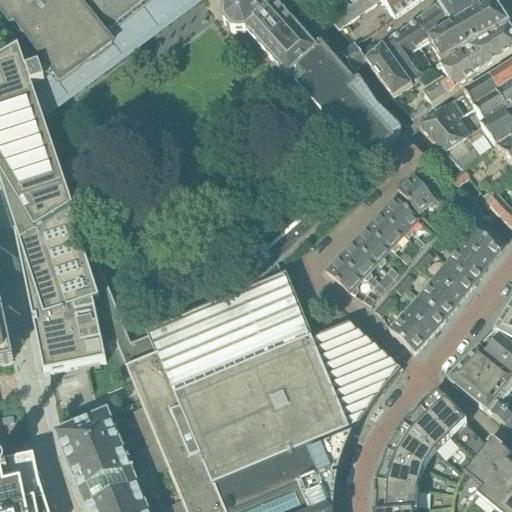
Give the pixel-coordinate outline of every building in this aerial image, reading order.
[(0,0),(0,17),(10,32),(15,29),(40,63),(48,73),(41,76),(40,73),(27,77),(28,80),(25,82),(40,118),(41,117),(65,99),(75,91),(197,0),(0,0)] [(261,282),(277,266),(305,240),(370,184),(360,174),(369,165),(368,164),(394,141),(393,139),(401,132),(377,109),(359,81),(355,85),(321,47),(328,42),(303,17),(304,16),(295,5),(296,5),(291,0),(219,0),(227,7),(223,10),(223,24),(233,34),(246,34),(247,33),(287,78),(295,71),(296,72),(294,87),(322,117),(321,132),(348,163),(347,178),(193,315),(195,317),(244,296),(249,294),(261,282)] [(329,22),(335,28),(339,32),(376,7),(372,1),(374,0),(377,0),(394,21),(419,3),(424,0),(363,0),(352,8),(329,22)] [(446,0),(438,6),(454,30),(493,5),(488,0),(446,0)] [(442,66),(508,30),(493,5),(454,30),(427,45),(442,66)] [(454,30),(438,6),(413,24),(427,45),(454,30)] [(413,24),(386,43),(416,84),(426,77),(411,57),(427,45),(413,24)] [(511,36),(508,30),(442,66),(439,68),(446,78),(422,94),(432,108),(476,77),(480,75),(511,54),(511,36)] [(355,46),(352,48),(341,55),(353,72),(366,62),(365,61),(355,46)] [(365,61),(366,62),(378,80),(396,66),(382,47),(365,61)] [(0,66),(0,185),(16,235),(15,236),(44,376),(49,375),(106,364),(103,350),(116,345),(118,351),(131,345),(51,146),(45,131),(43,127),(40,118),(25,82),(28,80),(27,77),(18,55),(0,66)] [(511,64),(490,79),(486,81),(496,97),(511,86),(511,64)] [(412,87),(396,66),(378,80),(393,100),(412,87)] [(508,115),(496,97),(486,81),(464,96),(485,128),(486,129),(508,115)] [(511,112),(511,86),(496,97),(508,115),(511,112)] [(409,116),(414,121),(427,112),(423,106),(409,116)] [(459,121),(460,120),(450,106),(420,127),(445,155),(469,138),(459,121)] [(469,138),(445,155),(445,156),(461,174),(462,173),(480,161),(496,151),(498,150),(508,144),(510,147),(511,145),(511,112),(508,115),(486,129),(485,128),(472,136),(469,138)] [(508,144),(498,150),(511,166),(511,145),(510,147),(508,144)] [(468,179),(462,173),(461,174),(451,183),(457,189),(468,179)] [(414,177),(397,191),(400,195),(418,216),(427,208),(430,210),(433,211),(439,206),(435,201),(414,177)] [(498,194),(487,204),(493,211),(502,220),(511,228),(511,229),(511,210),(511,209),(498,194)] [(381,215),(404,237),(409,241),(413,236),(409,232),(418,222),(395,199),(381,215)] [(443,223),(447,219),(441,212),(437,216),(443,223)] [(367,229),(391,251),(395,255),(399,251),(395,246),(404,237),(381,215),(367,229)] [(489,235),(469,220),(464,226),(472,232),(473,231),(485,240),(489,235)] [(386,265),(381,261),(391,251),(367,229),(354,244),(377,266),(381,270),(386,265)] [(501,252),(485,240),(473,231),(472,232),(446,266),(419,300),(389,333),(415,356),(444,323),(474,288),(501,252)] [(432,246),(435,249),(439,252),(452,237),(445,231),(432,246)] [(420,252),(425,247),(418,241),(414,246),(420,252)] [(354,244),(340,258),(363,280),(368,285),(372,280),(368,276),(377,266),(354,244)] [(426,253),(413,269),(420,274),(433,259),(426,253)] [(405,256),(401,261),(408,267),(412,262),(405,256)] [(354,290),(363,280),(340,258),(326,274),(349,295),(350,295),(355,298),(358,293),(354,290)] [(131,345),(118,351),(140,403),(140,404),(143,410),(184,511),(308,511),(300,491),(318,484),(306,455),(349,437),(349,431),(355,431),(369,410),(384,391),(400,372),(391,363),(349,327),(348,327),(311,342),(299,313),(285,279),(283,280),(277,266),(261,282),(249,294),(244,296),(195,317),(148,336),(149,338),(131,345)] [(394,282),(398,277),(392,271),(387,276),(394,282)] [(407,276),(394,291),(400,297),(413,282),(407,276)] [(381,297),(385,292),(378,286),(374,291),(381,297)] [(375,303),(381,297),(374,291),(367,298),(363,303),(371,308),(375,303)] [(374,313),(381,319),(394,304),(387,298),(374,313)] [(0,364),(13,362),(0,300),(0,364)] [(511,306),(493,336),(511,344),(511,306)] [(511,344),(493,336),(467,362),(511,398),(511,344)] [(511,398),(467,362),(447,382),(510,433),(511,431),(511,419),(508,416),(511,410),(511,398)] [(445,404),(437,396),(428,405),(420,413),(440,433),(451,442),(467,427),(457,416),(445,404)] [(134,414),(136,419),(145,416),(142,410),(134,414)] [(451,442),(440,433),(420,413),(412,421),(411,421),(403,428),(402,429),(436,457),(451,442)] [(136,419),(138,425),(147,421),(145,416),(136,419)] [(493,511),(478,499),(477,498),(483,491),(464,476),(487,448),(467,427),(457,416),(440,433),(425,447),(411,469),(404,488),(403,511),(493,511)] [(145,511),(106,417),(56,437),(87,511),(145,511)] [(138,425),(141,430),(149,427),(147,421),(138,425)] [(141,430),(143,436),(151,432),(149,427),(141,430)] [(436,457),(402,429),(396,439),(397,439),(386,456),(424,474),(436,457)] [(143,436),(145,441),(154,438),(151,432),(143,436)] [(333,511),(338,477),(353,437),(349,437),(306,455),(318,484),(300,491),(308,511),(333,511)] [(145,441),(147,447),(156,443),(154,438),(145,441)] [(487,448),(464,476),(483,491),(477,498),(478,499),(511,458),(502,451),(503,450),(492,441),(487,447),(487,448)] [(147,447),(150,452),(158,449),(156,443),(147,447)] [(150,452),(152,457),(160,454),(158,449),(150,452)] [(152,457),(154,463),(163,459),(160,454),(152,457)] [(424,474),(386,456),(379,475),(375,486),(418,494),(424,474)] [(493,511),(498,511),(511,495),(511,468),(508,465),(511,459),(511,458),(478,499),(493,511)] [(154,463),(156,468),(165,465),(163,459),(154,463)] [(0,511),(47,511),(41,493),(39,486),(34,460),(6,466),(5,462),(0,462),(0,511)] [(165,465),(156,468),(159,474),(167,470),(165,465)] [(375,486),(375,487),(375,498),(376,498),(375,511),(417,511),(418,494),(375,486)] [(511,511),(511,495),(498,511),(511,511)]
